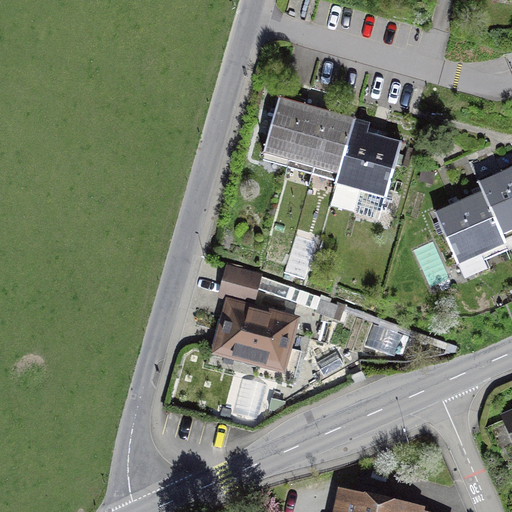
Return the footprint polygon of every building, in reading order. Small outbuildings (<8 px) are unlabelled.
[(290,160),(305,106),(279,99),(263,153),(290,160)] [(305,106),(290,160),(314,167),(329,113),(305,106)] [(329,113),(314,167),(339,174),(354,120),(329,113)] [(360,191),(376,137),(366,134),(369,124),(354,120),(339,174),(336,184),(360,191)] [(376,137),(360,191),(356,205),(381,212),(401,144),(376,137)] [(511,195),(511,168),(502,173),(511,195)] [(501,234),(511,229),(511,195),(502,173),(479,183),(483,192),(501,234)] [(483,192),(459,203),(482,254),(505,243),(501,234),(483,192)] [(488,267),(482,254),(459,203),(436,213),(464,278),(488,267)] [(259,275),(229,267),(221,297),(251,305),(259,275)] [(319,297),(290,286),(286,299),(315,309),(319,297)] [(337,306),(319,300),(315,312),(333,318),(337,306)] [(293,321),(230,304),(226,318),(219,316),(215,331),(222,333),(218,351),(281,367),(293,321)] [(375,322),(369,344),(396,352),(402,330),(375,322)] [(344,365),(336,352),(316,363),(324,376),(344,365)] [(365,378),(362,371),(348,378),(350,384),(365,378)] [(387,491),(359,485),(356,501),(352,500),(349,511),(405,511),(383,507),(387,491)]
